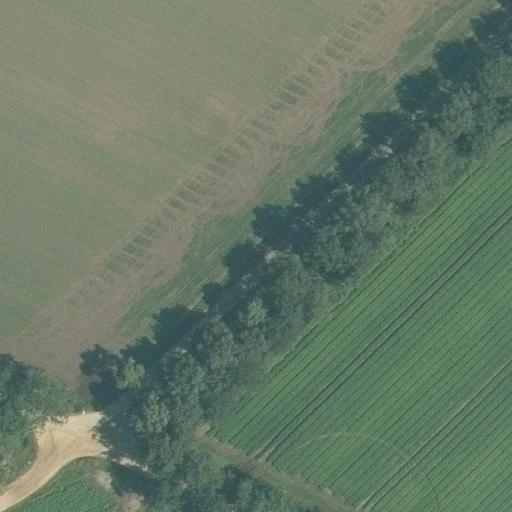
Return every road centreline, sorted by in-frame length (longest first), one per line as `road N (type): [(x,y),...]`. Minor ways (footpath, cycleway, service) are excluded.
road 1 (unclassified): [(87,420),(121,402),(511,23)]
road 2 (track): [(239,511),(121,453),(87,420)]
